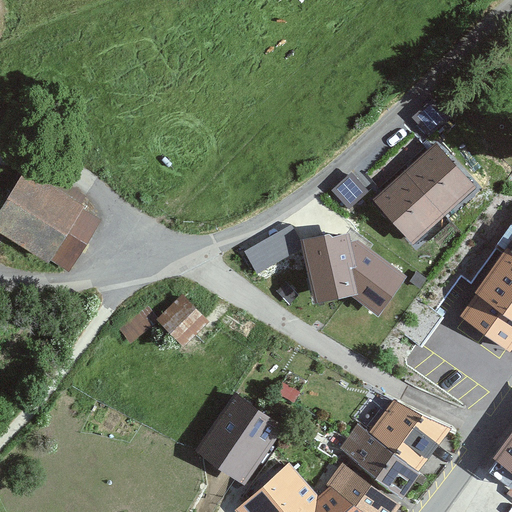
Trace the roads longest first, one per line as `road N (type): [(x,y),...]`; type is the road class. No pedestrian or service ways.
road 1 (unclassified): [(133,270),(307,203),(511,2)]
road 2 (unclassified): [(0,443),(133,270)]
road 3 (tertiary): [(511,403),(430,511)]
road 4 (unclassified): [(133,270),(58,280),(0,277)]
